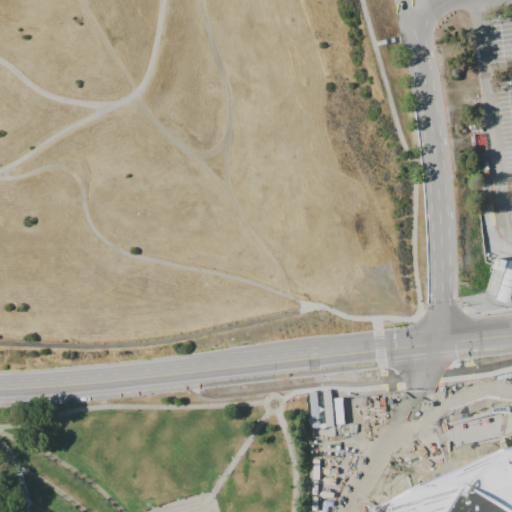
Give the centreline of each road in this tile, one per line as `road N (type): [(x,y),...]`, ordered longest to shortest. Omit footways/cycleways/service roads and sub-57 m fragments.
road 1 (residential): [(419,57),(441,288)]
road 2 (secondary): [(0,390),(179,374)]
road 3 (secondary): [(289,362),(443,344)]
